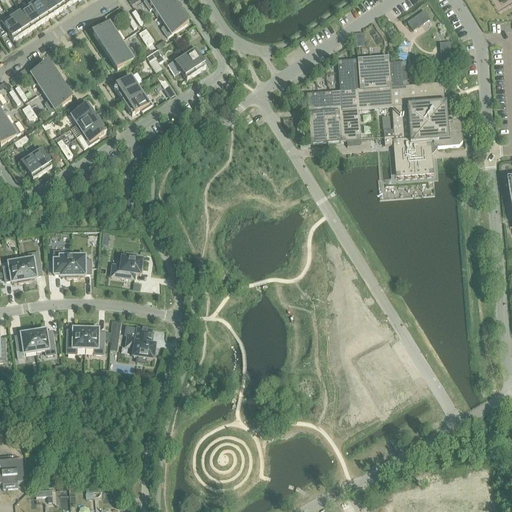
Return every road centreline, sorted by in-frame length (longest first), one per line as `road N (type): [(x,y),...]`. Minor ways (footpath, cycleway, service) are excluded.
road 1 (unknown): [(226,123),(229,160),(205,187),(198,270),(207,301),(203,354),(176,408),(165,511)]
road 2 (residential): [(258,95),(457,425)]
road 3 (residential): [(180,0),(221,60),(221,73),(125,137)]
road 4 (residential): [(507,350),(490,153)]
road 5 (residential): [(145,511),(152,426),(178,318)]
road 6 (residential): [(178,318),(90,302),(0,310)]
road 7 (residential): [(178,318),(168,263),(128,199),(127,177),(140,157)]
road 8 (residential): [(304,511),(457,425)]
road 9 (unknown): [(198,270),(158,189),(177,157),(213,129)]
road 10 (residential): [(398,0),(258,95)]
road 11 (residential): [(125,137),(32,196),(22,196),(0,165)]
road 12 (residential): [(140,157),(226,123),(258,95)]
road 13 (residential): [(0,70),(107,0)]
